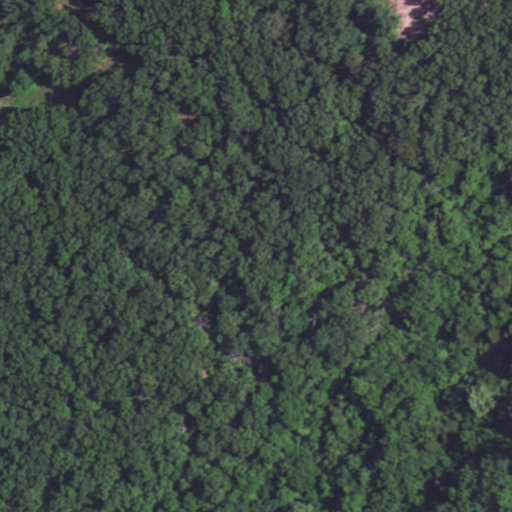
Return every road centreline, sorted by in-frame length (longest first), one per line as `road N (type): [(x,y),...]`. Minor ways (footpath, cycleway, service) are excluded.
road 1 (residential): [(0,230),(13,211),(25,114),(40,100),(102,92),(135,68)]
road 2 (residential): [(135,68),(174,79),(225,152)]
